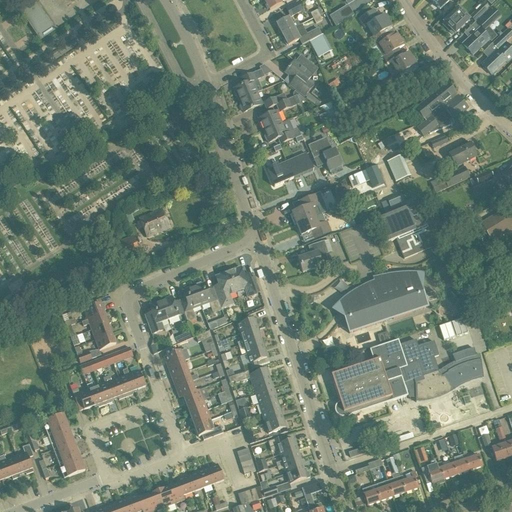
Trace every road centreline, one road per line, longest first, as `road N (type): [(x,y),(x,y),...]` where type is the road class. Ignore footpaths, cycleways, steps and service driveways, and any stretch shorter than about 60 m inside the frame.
road 1 (residential): [(347,511),(257,238)]
road 2 (residential): [(158,406),(126,317),(131,297),(257,238)]
road 3 (residential): [(511,134),(424,40),(399,0)]
road 4 (residential): [(257,238),(208,86)]
road 5 (residential): [(208,86),(269,56),(243,0)]
road 6 (residential): [(105,481),(174,456),(158,406)]
road 7 (residential): [(105,481),(92,428),(158,406)]
